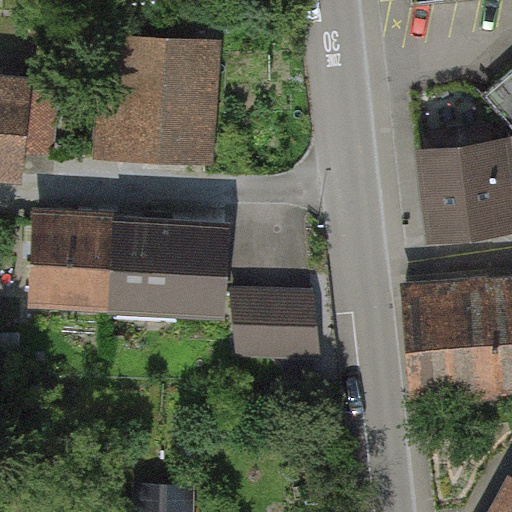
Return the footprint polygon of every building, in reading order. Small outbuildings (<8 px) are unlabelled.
[(102,35),(95,161),(214,168),(221,42),(102,35)] [(0,76),(0,179),(51,184),(58,80),(0,76)] [(511,87),(492,106),(511,128),(511,87)] [(511,139),(417,150),(427,242),(511,232),(511,139)] [(108,316),(112,215),(34,212),(30,312),(108,316)] [(229,220),(112,215),(108,316),(225,320),(226,289),(229,220)] [(511,278),(404,286),(412,401),(511,394),(511,278)] [(226,289),(225,320),(223,356),(310,359),(312,293),(226,289)] [(511,511),(511,478),(510,478),(492,511),(511,511)] [(187,511),(189,487),(142,485),(140,511),(187,511)]
